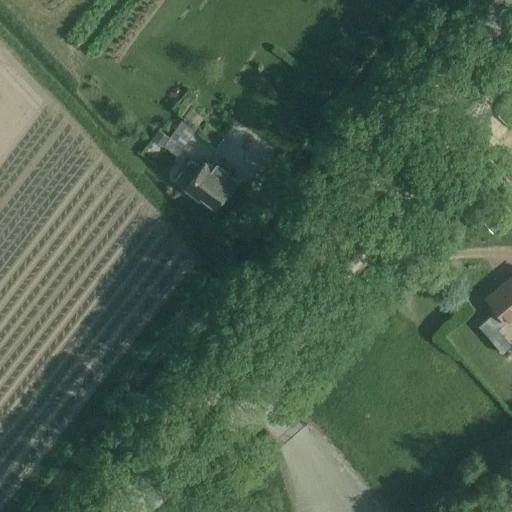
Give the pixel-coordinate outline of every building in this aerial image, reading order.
[(173,107),(181,114),(198,97),(190,89),(173,107)] [(176,155),(188,141),(196,128),(204,118),(190,108),(174,130),(169,137),(163,145),(176,155)] [(199,130),(217,144),(223,136),(205,122),(199,130)] [(151,136),(163,145),(169,137),(157,129),(151,136)] [(215,206),(231,186),(237,178),(216,162),(213,166),(205,160),(200,167),(191,160),(176,179),(187,187),(186,188),(198,198),(201,195),(215,206)] [(496,211),(484,221),(493,233),(506,222),(508,220),(511,223),(511,212),(505,203),(504,205),(496,211)] [(500,312),(480,329),(486,336),(503,321),(505,322),(507,320),(509,322),(511,319),(511,277),(487,297),(500,312)]
